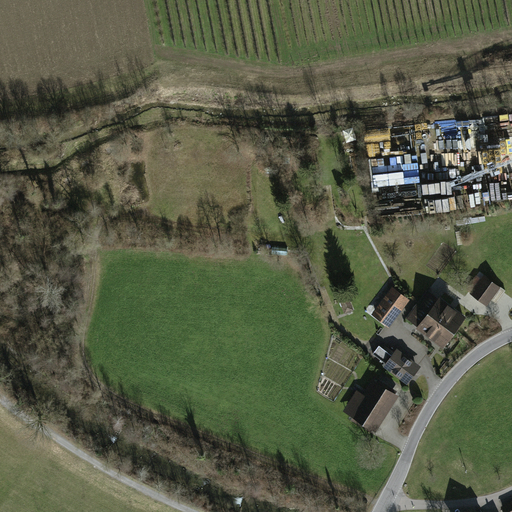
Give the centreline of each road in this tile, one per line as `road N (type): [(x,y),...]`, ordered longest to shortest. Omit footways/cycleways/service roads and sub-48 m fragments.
road 1 (track): [(383,506),(177,422),(85,362),(89,220)]
road 2 (track): [(192,511),(81,453),(0,390)]
road 3 (residential): [(380,511),(439,395),(463,367),(511,334)]
